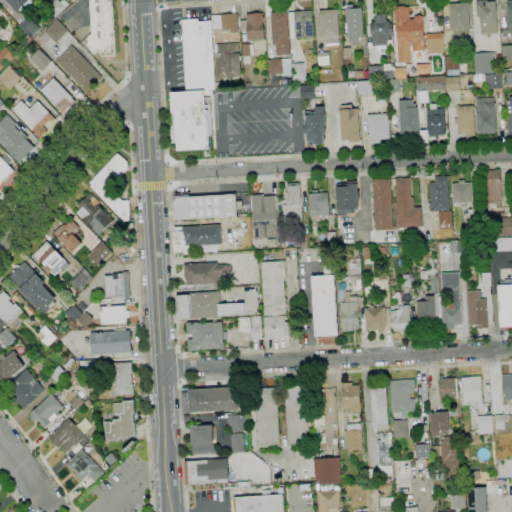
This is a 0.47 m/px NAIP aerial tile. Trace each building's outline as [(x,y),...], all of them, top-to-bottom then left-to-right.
[(29,0),(16,13),(3,0),(29,0)] [(55,18),(46,9),(55,0),(57,0),(65,8),(55,18)] [(102,57),(99,52),(93,55),(82,43),(91,34),(89,0),(112,0),(116,56),(102,57)] [(486,36),(486,35),(480,35),(479,17),(477,17),(476,1),(487,0),(487,2),(496,1),(498,34),(491,34),(491,36),(486,36)] [(473,55),(465,55),(464,42),(454,42),(453,31),(450,31),(449,4),(468,3),(470,30),(469,30),(470,40),(473,40),(473,55)] [(352,42),(351,39),(348,39),(346,9),(348,9),(347,5),(353,4),(353,9),(361,8),(363,38),(359,38),(359,41),(352,42)] [(397,63),(394,7),(405,6),(405,7),(409,7),(410,20),(413,19),(413,17),(417,16),(417,15),(420,15),(420,16),(422,16),(425,51),(413,52),(412,44),(409,44),(410,62),(397,63)] [(326,46),(325,38),(320,38),(319,10),(337,9),(339,45),(326,46)] [(276,56),(275,45),(273,45),(270,13),(287,11),(289,55),(276,56)] [(295,39),(293,12),(312,11),(313,38),(295,39)] [(220,80),(220,79),(216,79),(213,29),(212,29),(211,16),(221,15),(221,14),(236,13),(238,43),(239,43),(240,54),(239,54),(241,78),(227,79),(227,78),(224,78),(224,80),(220,80)] [(247,40),(247,32),(241,32),(240,20),(246,20),(246,14),(263,13),(264,39),(247,40)] [(373,46),(372,35),(370,35),(370,25),(376,24),(375,15),(386,14),(386,20),(388,20),(390,23),(391,24),(392,41),(387,41),(388,45),(373,46)] [(30,38),(19,27),(29,17),(40,28),(30,38)] [(45,45),(38,38),(45,32),(44,31),(57,19),(68,30),(56,42),(52,38),(45,45)] [(186,91),(186,84),(185,84),(184,79),(185,79),(185,72),(184,72),(184,66),(185,66),(182,20),(198,19),(198,22),(211,21),(214,89),(186,91)] [(427,54),(426,34),(443,33),(444,53),(427,54)] [(243,64),(242,45),(253,44),(253,56),(250,56),(250,64),(243,64)] [(86,93),(55,61),(71,45),(102,77),(86,93)] [(511,60),(502,61),(501,46),(511,45),(511,60)] [(1,71),(0,70),(0,52),(5,47),(15,56),(1,71)] [(28,58),(41,71),(50,61),(37,48),(28,58)] [(318,66),(317,53),(328,52),(329,65),(318,66)] [(476,74),(475,53),(495,52),(496,61),(494,61),(494,64),(495,64),(496,73),(476,74)] [(447,76),(447,57),(458,57),(459,75),(447,76)] [(269,75),(268,59),(290,58),(290,67),(285,67),(285,74),(269,75)] [(293,81),(292,64),(304,63),(305,81),(293,81)] [(416,74),(430,73),(429,64),(415,64),(416,74)] [(9,90),(0,81),(0,75),(9,66),(21,79),(9,90)] [(369,80),(368,67),(383,66),(384,71),(393,70),(393,79),(369,80)] [(395,79),(394,68),(405,67),(406,78),(395,79)] [(488,89),(488,85),(485,85),(485,82),(473,82),(473,75),(485,75),(485,74),(501,73),(502,88),(488,89)] [(417,91),(416,78),(445,76),(446,89),(417,91)] [(446,92),(445,77),(459,77),(460,91),(446,92)] [(62,114),(40,91),(53,78),(74,100),(69,105),(70,107),(62,114)] [(388,93),(387,80),(399,80),(400,92),(388,93)] [(358,95),(358,81),(374,81),(374,95),(358,95)] [(302,100),(301,86),(314,85),(314,99),(302,100)] [(177,151),(175,112),(172,112),(171,93),(212,91),(212,94),(205,94),(205,105),(210,105),(211,118),(208,118),(210,149),(177,151)] [(479,134),(479,131),(477,131),(476,111),(477,111),(476,98),(493,97),(494,104),(495,104),(497,130),(495,130),(495,133),(479,134)] [(402,138),(402,135),(400,136),(398,101),(413,100),(413,104),(416,104),(416,106),(417,106),(419,137),(402,138)] [(40,139),(12,110),(22,101),(30,110),(38,102),(55,120),(52,123),(49,121),(43,127),(48,132),(40,139)] [(428,137),(427,110),(430,110),(430,104),(436,104),(436,109),(444,108),(446,136),(428,137)] [(466,136),(466,133),(458,134),(457,124),(455,124),(454,119),(457,119),(456,105),(460,105),(460,107),(473,106),(474,136),(466,136)] [(324,144),(314,145),(314,142),(307,142),(306,134),(304,134),(304,124),(305,124),(305,111),(315,111),(315,107),(324,107),(325,116),(326,116),(326,125),(326,133),(324,134),(324,144)] [(348,143),(348,141),(342,141),(340,110),(358,108),(360,142),(348,143)] [(19,165),(0,144),(0,122),(8,114),(17,124),(15,126),(19,131),(21,129),(29,138),(27,140),(34,148),(29,153),(30,155),(19,165)] [(370,144),(369,133),(368,133),(367,115),(389,114),(390,139),(380,139),(380,143),(370,144)] [(123,222),(87,184),(118,154),(128,163),(127,169),(109,187),(123,201),(129,201),(129,222),(123,222)] [(0,185),(0,157),(14,171),(0,185)] [(496,209),(495,204),(486,204),(484,171),(499,170),(501,209),(496,209)] [(431,212),(430,206),(429,206),(429,203),(430,203),(429,193),(430,193),(429,183),(435,183),(434,177),(447,176),(449,211),(431,212)] [(399,231),(399,228),(397,228),(394,179),(409,178),(411,198),(413,198),(414,208),(421,207),(422,227),(404,228),(404,231),(399,231)] [(376,232),(372,180),(390,179),(393,231),(376,232)] [(461,207),(461,203),(453,204),(452,184),(459,183),(458,180),(465,180),(465,183),(472,183),(473,203),(467,203),(467,207),(461,207)] [(338,215),(338,211),(337,211),(336,188),(336,184),(346,183),(346,182),(357,181),(357,184),(358,191),(359,191),(359,201),(358,201),(359,210),(351,211),(351,214),(338,215)] [(284,228),(282,205),(286,205),(286,202),(287,202),(287,200),(285,200),(284,192),(287,192),(286,184),(299,183),(299,186),(302,223),(298,223),(298,227),(284,228)] [(309,216),(308,194),(312,194),(312,191),(318,190),(318,194),(328,193),(329,216),(309,216)] [(98,236),(75,213),(80,208),(78,205),(90,193),(99,202),(96,204),(113,221),(98,236)] [(275,194),(250,195),(252,240),(265,239),(265,247),(277,246),(275,194)] [(174,220),(173,198),(236,195),(236,202),(242,201),(242,209),(237,209),(237,217),(174,220)] [(451,211),(452,228),(440,229),(438,212),(451,211)] [(511,237),(494,237),(494,218),(511,218),(511,237)] [(72,253),(58,239),(53,233),(63,224),(65,225),(71,220),(79,228),(73,235),(81,244),(72,253)] [(465,234),(465,220),(479,220),(479,234),(465,234)] [(184,255),(184,254),(175,255),(175,252),(174,252),(173,233),(175,233),(174,228),(220,225),(221,244),(190,246),(190,255),(184,255)] [(328,245),(327,232),(335,232),(336,245),(328,245)] [(308,249),(301,249),(301,245),(296,245),(295,235),(300,235),(300,234),(308,234),(308,249)] [(511,251),(489,251),(489,239),(511,238),(511,251)] [(452,253),(451,241),(463,240),(464,252),(452,253)] [(54,276),(50,271),(50,272),(34,255),(47,242),(68,264),(62,270),(61,269),(54,276)] [(101,260),(92,251),(101,242),(110,251),(101,260)] [(363,261),(362,247),(370,247),(371,260),(363,261)] [(336,261),(335,251),(342,250),(343,261),(336,261)] [(349,277),(349,258),(361,258),(361,277),(349,277)] [(93,275),(86,268),(95,259),(102,265),(93,275)] [(265,340),(261,262),(285,261),(286,277),(283,277),(284,291),(285,291),(286,295),(284,295),(284,298),(286,298),(286,313),(285,313),(285,317),(287,317),(287,320),(285,320),(285,322),(288,322),(289,329),(286,329),(286,339),(265,340)] [(27,298),(8,278),(13,273),(12,272),(18,266),(19,267),(24,262),(29,268),(34,263),(43,272),(38,277),(45,283),(38,290),(36,288),(27,298)] [(186,285),(186,278),(184,278),(183,264),(217,263),(217,265),(226,265),(226,266),(231,266),(232,272),(227,273),(227,274),(218,274),(218,283),(186,285)] [(79,292),(69,282),(84,268),(93,278),(79,292)] [(421,279),(420,272),(426,271),(426,269),(434,268),(435,278),(421,279)] [(124,299),(124,297),(105,298),(104,276),(113,276),(113,280),(118,279),(118,274),(123,274),(123,272),(129,272),(130,299),(124,299)] [(442,330),(442,307),(442,303),(450,303),(449,291),(442,291),(441,273),(459,273),(460,289),(461,302),(462,325),(455,325),(455,329),(442,330)] [(402,287),(402,274),(413,274),(413,287),(402,287)] [(315,337),(311,277),(335,276),(338,335),(315,337)] [(342,332),(340,303),(341,303),(341,299),(338,299),(337,278),(344,277),(345,290),(347,289),(347,292),(350,292),(350,297),(357,296),(359,319),(360,321),(359,322),(359,329),(353,330),(353,331),(342,332)] [(418,328),(417,302),(425,302),(425,297),(434,296),(434,293),(431,293),(431,279),(439,279),(439,293),(440,293),(441,318),(435,319),(435,328),(418,328)] [(511,327),(500,328),(498,286),(511,285),(511,327)] [(477,330),(477,325),(469,326),(467,292),(480,291),(481,300),(486,299),(488,329),(477,330)] [(8,326),(0,318),(0,295),(4,292),(6,294),(7,294),(8,295),(7,296),(10,298),(7,301),(13,306),(14,304),(22,312),(8,326)] [(178,319),(176,296),(188,295),(188,294),(220,292),(221,305),(245,303),(245,315),(178,319)] [(73,323),(65,314),(74,305),(83,314),(73,323)] [(366,331),(364,308),(368,308),(368,305),(371,305),(371,308),(384,307),(385,330),(366,331)] [(393,331),(393,329),(391,329),(390,311),(391,311),(391,306),(396,306),(409,305),(410,328),(409,328),(409,330),(393,331)] [(100,325),(99,308),(125,306),(125,311),(129,311),(129,317),(125,317),(126,324),(100,325)] [(84,328),(77,321),(86,312),(93,319),(84,328)] [(251,340),(251,332),(239,333),(238,319),(250,318),(249,317),(261,316),(262,339),(251,340)] [(188,351),(188,339),(193,339),(192,334),(187,335),(187,323),(198,323),(223,322),(223,332),(227,332),(228,339),(223,340),(224,349),(199,350),(199,351),(188,351)] [(14,338),(5,328),(0,332),(0,339),(6,346),(14,338)] [(51,344),(43,335),(50,328),(58,336),(51,344)] [(91,355),(90,343),(85,343),(84,338),(90,338),(90,333),(94,332),(95,334),(101,334),(101,332),(116,331),(116,329),(125,328),(125,331),(130,331),(131,353),(91,355)] [(3,351),(0,348),(0,336),(1,335),(9,345),(3,351)] [(3,384),(0,380),(0,354),(2,353),(6,358),(12,352),(24,367),(3,384)] [(68,371),(63,366),(72,358),(76,363),(68,371)] [(111,397),(111,392),(106,392),(106,368),(81,368),(81,360),(91,359),(91,360),(106,360),(106,363),(131,363),(132,384),(133,384),(133,396),(111,397)] [(57,385),(49,375),(59,365),(68,375),(57,385)] [(25,409),(18,402),(15,405),(9,399),(13,396),(6,389),(26,370),(34,379),(29,384),(32,387),(37,382),(45,390),(25,409)] [(503,405),(501,375),(511,374),(511,400),(508,400),(508,403),(508,405),(503,405)] [(478,406),(478,402),(475,402),(475,404),(471,404),(470,403),(463,403),(461,378),(480,377),(482,406),(478,406)] [(440,404),(439,380),(442,380),(442,379),(454,378),(455,398),(444,399),(444,403),(440,404)] [(392,413),(391,388),(389,388),(389,384),(391,384),(390,381),(413,381),(414,393),(410,393),(410,400),(415,399),(415,412),(392,413)] [(351,412),(351,409),(342,409),(341,383),(352,383),(352,386),(359,385),(360,412),(351,412)] [(373,430),(370,385),(386,384),(388,429),(373,430)] [(189,413),(189,412),(182,412),(181,393),(188,393),(188,390),(189,390),(189,388),(193,388),(193,389),(237,387),(238,411),(189,413)] [(258,448),(254,390),(275,389),(280,446),(258,448)] [(288,446),(285,391),(306,390),(308,438),(310,438),(311,445),(288,446)] [(75,410),(64,400),(73,391),(83,401),(75,410)] [(45,429),(36,420),(33,423),(27,417),(51,394),(63,407),(60,411),(58,409),(54,413),(58,416),(45,429)] [(110,442),(110,441),(106,441),(106,433),(105,433),(104,422),(113,421),(113,419),(119,419),(118,414),(113,414),(113,404),(122,403),(122,400),(134,400),(135,414),(134,414),(134,422),(135,422),(136,437),(126,438),(127,439),(120,440),(120,442),(110,442)] [(85,420),(76,411),(84,403),(93,412),(85,420)] [(432,436),(430,413),(447,412),(449,432),(438,433),(438,436),(432,436)] [(230,431),(230,428),(228,428),(227,415),(248,414),(248,430),(230,431)] [(393,438),(393,421),(402,420),(402,415),(405,415),(405,420),(407,420),(408,437),(393,438)] [(495,429),(495,415),(504,415),(504,429),(495,429)] [(478,434),(477,417),(492,416),(492,433),(478,434)] [(65,454),(60,448),(58,449),(54,445),(55,445),(48,439),(69,419),(86,436),(75,447),(74,445),(65,454)] [(360,424),(361,430),(362,450),(348,450),(347,442),(345,442),(344,431),(347,431),(347,424),(360,424)] [(192,454),(192,446),(191,446),(190,426),(212,425),(213,446),(215,446),(215,453),(192,454)] [(378,474),(376,433),(391,432),(393,473),(378,474)] [(232,453),(231,434),(243,433),(244,452),(232,453)] [(446,479),(444,461),(442,461),(440,442),(443,442),(443,440),(444,440),(444,437),(460,435),(463,478),(446,479)] [(416,458),(415,445),(429,444),(430,458),(416,458)] [(95,482),(88,474),(81,481),(65,465),(82,449),(97,466),(98,465),(105,472),(95,482)] [(110,466),(104,459),(111,453),(117,459),(110,466)] [(186,484),(184,462),(207,461),(207,459),(228,458),(229,482),(186,484)] [(315,485),(314,459),(340,458),(341,484),(315,485)] [(339,485),(339,490),(339,507),(329,508),(329,511),(318,511),(318,491),(334,490),(333,486),(339,485)] [(469,511),(468,489),(485,487),(486,511),(469,511)] [(233,511),(233,498),(283,495),(283,511),(233,511)] [(452,510),(451,495),(465,495),(465,509),(452,510)] [(380,511),(380,498),(394,498),(394,510),(380,511)]
